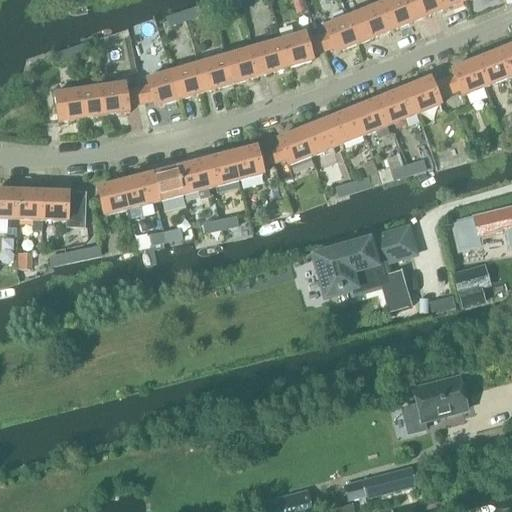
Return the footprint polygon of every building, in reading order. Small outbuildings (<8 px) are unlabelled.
[(222,0),(226,10),(242,5),(240,0),(222,0)] [(395,0),(370,10),(380,37),(411,25),(401,0),(395,0)] [(433,16),(426,0),(401,0),(411,25),(433,16)] [(426,0),(433,16),(442,12),(464,3),(463,0),(426,0)] [(198,8),(182,13),(186,23),(202,18),(198,8)] [(380,37),(370,10),(347,20),(358,46),(380,37)] [(182,13),(166,19),(170,29),(186,23),(182,13)] [(321,54),(331,51),(333,50),(335,55),(358,46),(347,20),(324,29),(327,35),(316,39),(321,54)] [(321,54),(316,39),(306,42),(304,36),(279,43),(287,70),(312,63),(311,58),(321,54)] [(247,52),(256,79),(287,70),(279,43),(247,52)] [(69,51),(72,61),(88,56),(85,45),(69,51)] [(511,47),(497,54),(507,81),(511,79),(511,47)] [(72,61),(69,51),(53,56),(56,67),(72,61)] [(256,79),(247,52),(225,59),(233,86),(256,79)] [(474,63),(485,90),(507,81),(497,54),(474,63)] [(193,68),(201,95),(233,86),(225,59),(193,68)] [(442,82),(448,97),(460,92),(463,98),(485,90),(474,63),(451,72),(454,77),(442,82)] [(201,95),(193,68),(170,75),(178,102),(201,95)] [(137,91),(140,106),(153,104),(155,109),(178,102),(170,75),(147,81),(149,88),(137,91)] [(448,97),(442,82),(432,86),(430,81),(407,90),(418,117),(441,108),(438,101),(448,97)] [(137,91),(126,93),(125,86),(101,89),(105,118),(129,115),(128,109),(140,106),(137,91)] [(105,118),(101,89),(77,93),(81,121),(105,118)] [(382,115),(388,129),(418,117),(407,90),(384,99),(389,113),(382,115)] [(81,121),(77,93),(54,96),(58,125),(81,121)] [(377,102),(353,111),(364,138),(374,134),(377,141),(389,137),(386,129),(388,129),(382,115),(377,102)] [(328,137),(333,150),(364,138),(353,111),(330,120),(335,134),(328,137)] [(335,134),(330,120),(300,132),(310,159),(333,150),(328,137),(335,134)] [(268,151),(274,166),(285,162),(287,168),(310,159),(300,132),(277,141),(279,147),(268,151)] [(274,166),(268,151),(257,155),(255,148),(231,155),(239,183),(263,176),(261,170),(274,166)] [(203,175),(207,191),(239,183),(231,155),(207,161),(211,173),(203,175)] [(211,173),(207,161),(176,170),(183,197),(193,195),(195,200),(204,198),(203,192),(207,191),(203,175),(211,173)] [(428,172),(425,163),(408,168),(411,177),(428,172)] [(391,173),(394,182),(411,177),(408,168),(391,173)] [(156,188),(148,191),(152,206),(183,197),(176,170),(152,176),(156,188)] [(145,178),(121,184),(128,212),(140,209),(142,219),(154,216),(151,206),(152,206),(148,191),(145,178)] [(373,189),(370,179),(353,184),(356,194),(373,189)] [(128,212),(121,184),(97,191),(105,218),(128,212)] [(336,189),(339,199),(356,194),(353,184),(336,189)] [(19,222),(19,193),(0,192),(0,220),(7,221),(7,236),(18,237),(19,222)] [(43,222),(44,194),(19,193),(19,222),(32,222),(32,233),(42,234),(42,222),(43,222)] [(44,194),(43,222),(66,223),(65,230),(85,230),(86,195),(44,194)] [(473,221),(452,226),(458,253),(480,247),(479,241),(506,234),(508,250),(511,249),(511,212),(511,210),(473,220),(473,221)] [(239,229),(237,219),(220,223),(223,233),(239,229)] [(204,226),(206,236),(223,233),(220,223),(204,226)] [(183,240),(181,231),(164,234),(166,244),(183,240)] [(406,233),(316,259),(327,297),(354,289),(355,295),(388,285),(382,264),(413,255),(406,233)] [(148,238),(150,248),(166,244),(164,234),(148,238)] [(99,249),(83,252),(85,262),(102,258),(99,249)] [(85,262),(83,252),(67,255),(69,265),(85,262)] [(51,259),(53,269),(69,265),(67,255),(51,259)] [(489,286),(483,267),(452,276),(457,295),(458,294),(479,289),(489,286)] [(479,289),(458,294),(463,310),(483,305),(479,289)] [(449,299),(428,305),(431,316),(452,311),(449,299)] [(417,406),(400,410),(407,438),(426,433),(424,425),(470,413),(460,377),(412,389),(417,406)] [(412,468),(344,487),(349,504),(416,485),(412,468)] [(272,511),(278,511),(308,503),(305,492),(270,503),(272,511)]
